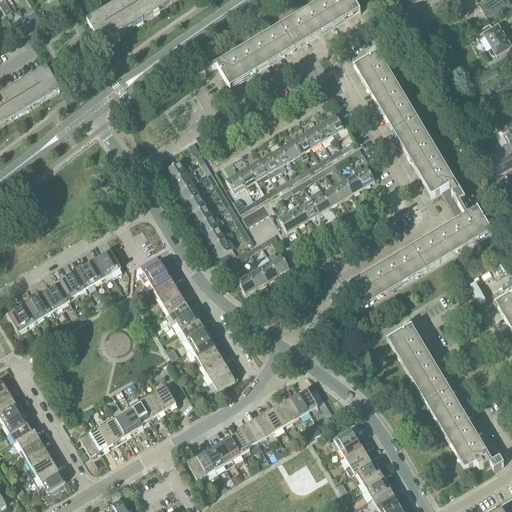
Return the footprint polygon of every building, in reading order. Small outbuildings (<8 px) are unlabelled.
[(134,0),(89,28),(101,48),(179,0),(134,0)] [(203,75),(198,78),(201,83),(217,73),(219,72),(231,92),(231,93),(231,92),(230,89),(358,13),(359,13),(360,16),(361,15),(351,0),(335,0),(228,64),(218,70),(216,67),(210,71),(210,70),(206,64),(199,68),(203,75)] [(387,0),(397,17),(426,0),(387,0)] [(474,0),(471,0),(459,8),(446,15),(448,18),(456,14),(458,17),(463,14),(462,13),(477,4),(474,0)] [(488,0),(478,6),(486,20),(509,6),(505,0),(488,0)] [(0,8),(5,18),(11,15),(4,2),(0,4),(0,8)] [(28,25),(34,34),(39,31),(39,30),(42,28),(39,23),(35,25),(33,22),(28,25)] [(34,34),(28,25),(17,32),(24,41),(34,34)] [(510,50),(497,29),(492,32),(489,27),(474,36),(477,42),(484,38),(491,51),(489,52),(489,54),(491,58),(493,58),(495,57),(496,59),(510,50)] [(376,59),(374,57),(375,56),(374,54),(367,57),(370,62),(376,59)] [(370,62),(354,71),(354,72),(357,70),(434,199),(431,201),(444,194),(454,188),(446,176),(377,59),(379,57),(380,57),(379,56),(376,59),(372,61),(370,62)] [(58,94),(46,75),(0,102),(0,129),(58,94)] [(482,100),(471,107),(482,126),(503,113),(499,107),(502,104),(502,105),(511,98),(511,78),(504,83),(503,81),(492,88),(499,100),(487,107),(482,100)] [(341,141),(338,136),(343,132),(335,119),(324,125),(332,139),(333,139),(336,144),(341,141)] [(511,123),(509,125),(508,122),(497,128),(499,131),(494,133),(502,148),(509,144),(509,145),(511,143),(511,123)] [(332,139),(324,125),(313,132),(322,145),(332,139)] [(481,132),(478,127),(464,135),(467,140),(481,132)] [(322,145),(313,132),(302,138),(311,152),(322,145)] [(477,142),(473,137),(467,140),(471,146),(477,142)] [(311,152),(302,138),(292,145),(300,158),(303,164),(309,160),(305,155),(311,152)] [(511,143),(509,145),(509,144),(502,148),(503,149),(493,155),(479,163),(491,183),(498,178),(499,179),(511,171),(511,161),(510,158),(511,156),(511,143)] [(300,158),(292,145),(281,151),(289,164),(300,158)] [(474,153),(479,163),(493,155),(492,155),(487,145),(474,153)] [(194,146),(188,149),(189,150),(194,159),(195,158),(198,164),(203,161),(199,155),(194,146)] [(281,151),(270,157),(280,175),(281,176),(287,173),(283,168),(289,164),(281,151)] [(356,154),(345,160),(348,164),(355,160),(355,161),(363,157),(359,151),(356,154)] [(340,152),(333,156),(336,160),(343,156),(340,152)] [(270,157),(259,164),(270,181),(274,178),(280,175),(270,157)] [(329,158),(323,163),(325,167),(332,163),(329,158)] [(345,160),(334,166),(337,171),(348,164),(345,160)] [(260,190),(265,186),(264,185),(270,181),(259,164),(258,162),(252,165),(254,167),(248,170),(256,184),(260,190)] [(190,169),(184,172),(180,165),(166,173),(173,185),(192,173),(190,169)] [(205,165),(201,168),(205,175),(209,172),(205,165)] [(319,165),(312,169),(314,173),(321,169),(319,165)] [(330,169),(323,173),(326,177),(333,173),(330,169)] [(359,169),(353,173),(364,191),(374,185),(366,171),(362,174),(359,169)] [(237,177),(245,190),(249,196),(254,193),(250,187),(256,184),(248,170),(237,177)] [(308,172),(301,176),(303,180),(310,176),(308,172)] [(192,174),(192,173),(173,185),(180,196),(199,184),(196,179),(190,182),(187,177),(192,174)] [(352,173),(355,178),(345,184),(353,197),(364,191),(353,173),(352,173)] [(212,176),(207,179),(208,180),(211,185),(216,183),(212,177),(212,176)] [(496,193),(498,191),(506,187),(511,184),(506,176),(493,184),(491,185),(496,193)] [(245,190),(237,177),(226,183),(234,197),(245,190)] [(297,178),(290,182),(293,186),(300,182),(297,178)] [(208,180),(202,184),(206,189),(211,186),(211,185),(208,180)] [(199,184),(180,196),(187,206),(200,198),(194,188),(199,184)] [(286,184),(279,189),(282,193),(289,189),(286,184)] [(353,197),(345,184),(334,191),(342,204),(353,197)] [(218,187),(214,190),(218,197),(222,194),(218,187)] [(298,188),(291,192),(293,197),(300,192),(298,188)] [(454,188),(444,194),(461,223),(468,219),(460,206),(466,203),(460,193),(459,193),(457,194),(454,188)] [(275,191),(264,197),(267,202),(278,195),(275,191)] [(334,191),(323,197),(331,210),(342,204),(334,191)] [(291,192),(280,199),(283,203),(293,197),(291,192)] [(310,199),(312,203),(320,217),(331,210),(323,197),(320,193),(318,194),(310,199)] [(264,197),(257,202),(260,206),(267,202),(264,197)] [(204,204),(200,198),(187,206),(193,217),(211,206),(208,201),(204,204)] [(225,198),(220,201),(224,207),(229,205),(225,198)] [(269,206),(264,208),(269,217),(274,214),(271,210),(283,203),(280,199),(269,206)] [(320,217),(312,203),(301,210),(309,223),(320,217)] [(254,204),(245,209),(247,213),(256,208),(254,204)] [(212,207),(211,206),(193,217),(200,228),(218,217),(215,212),(210,215),(207,210),(212,207)] [(269,217),(264,208),(254,214),(260,224),(269,218),(269,217)] [(231,209),(227,212),(230,218),(235,215),(231,209)] [(309,223),(301,210),(290,216),(298,230),(309,223)] [(348,289),(349,292),(350,293),(353,298),(363,314),(363,313),(362,311),(490,234),(492,237),(493,237),(478,212),(477,212),(478,213),(468,219),(461,223),(462,225),(460,226),(350,292),(348,289)] [(254,214),(248,217),(254,227),(260,224),(254,214)] [(298,230),(290,216),(279,223),(287,236),(298,230)] [(218,217),(200,228),(206,239),(225,228),(222,223),(217,226),(213,220),(218,218),(218,217)] [(254,227),(248,217),(242,221),(248,231),(254,227)] [(237,220),(233,222),(237,229),(242,227),(237,220)] [(225,228),(206,239),(213,250),(226,242),(220,231),(225,228)] [(244,231),(240,234),(244,241),(248,238),(244,231)] [(274,238),(269,242),(272,246),(275,251),(280,249),(280,248),(274,238)] [(226,242),(213,250),(220,261),(223,267),(236,259),(232,253),(233,253),(226,242)] [(266,243),(259,247),(260,248),(262,251),(269,247),(266,243)] [(249,253),(248,253),(251,258),(258,254),(255,250),(249,253)] [(247,253),(237,259),(240,265),(251,258),(248,253),(247,253)] [(99,261),(110,279),(120,273),(109,255),(99,261)] [(281,258),(277,260),(274,256),(268,260),(270,264),(270,265),(278,279),(289,272),(281,258)] [(237,259),(236,259),(223,267),(226,273),(240,265),(237,259)] [(110,279),(99,261),(90,266),(101,284),(110,279)] [(149,284),(166,273),(161,264),(143,275),(149,284)] [(270,265),(259,271),(267,285),(278,279),(270,265)] [(90,266),(82,271),(93,289),(101,284),(90,266)] [(93,289),(82,271),(74,276),(84,294),(93,289)] [(267,285),(259,271),(248,277),(256,292),(267,285)] [(166,273),(149,284),(154,292),(171,282),(166,273)] [(74,276),(65,281),(76,299),(84,294),(74,276)] [(256,292),(248,277),(237,284),(245,298),(256,292)] [(76,299),(65,281),(57,286),(58,288),(68,304),(76,299)] [(171,282),(154,292),(159,301),(177,291),(171,282)] [(58,288),(49,294),(60,312),(69,307),(68,304),(58,288)] [(182,299),(177,291),(159,301),(164,310),(182,299)] [(350,293),(348,294),(348,293),(345,295),(349,301),(353,298),(350,293)] [(60,312),(49,294),(41,299),(52,317),(60,312)] [(138,295),(133,298),(136,304),(141,300),(138,295)] [(501,305),(495,308),(495,309),(496,309),(498,307),(511,330),(511,298),(511,299),(501,305)] [(52,317),(41,299),(32,304),(43,322),(52,317)] [(187,308),(182,299),(164,310),(170,318),(187,308)] [(43,322),(32,304),(24,309),(35,327),(43,322)] [(97,313),(105,309),(102,304),(95,308),(97,313)] [(187,308),(170,318),(175,327),(176,326),(192,317),(187,308)] [(35,327),(24,309),(15,314),(26,332),(35,327)] [(148,313),(143,316),(146,321),(151,318),(148,313)] [(26,332),(15,314),(6,319),(9,324),(17,338),(26,332)] [(194,316),(192,317),(176,326),(182,335),(199,325),(194,316)] [(0,323),(3,328),(9,324),(6,319),(0,322),(0,323)] [(70,330),(65,321),(60,325),(65,333),(70,330)] [(199,325),(182,335),(187,343),(204,333),(199,325)] [(407,327),(401,331),(403,335),(409,332),(408,330),(408,329),(407,327)] [(345,334),(350,341),(358,336),(354,329),(345,334)] [(388,344),(387,344),(388,345),(390,343),(467,472),(465,474),(464,474),(465,475),(466,474),(475,468),(476,468),(477,467),(479,472),(483,469),(485,471),(490,468),(491,468),(491,469),(494,474),(504,468),(500,461),(499,462),(498,463),(496,459),(490,458),(486,460),(485,458),(478,447),(478,446),(411,333),(410,332),(412,331),(413,330),(412,330),(409,332),(403,335),(388,344)] [(204,333),(187,343),(192,352),(210,342),(204,333)] [(215,350),(210,342),(192,352),(197,361),(215,350)] [(220,359),(215,350),(197,361),(202,369),(220,359)] [(225,367),(220,359),(202,369),(207,377),(225,367)] [(230,375),(225,367),(207,377),(212,386),(230,375)] [(230,375),(212,386),(218,395),(236,384),(230,375)] [(175,385),(166,390),(157,395),(168,413),(177,408),(173,402),(182,397),(175,385)] [(229,389),(223,393),(225,397),(232,393),(229,389)] [(5,393),(0,395),(0,407),(10,401),(5,393)] [(307,393),(298,398),(309,416),(318,410),(307,393)] [(157,395),(149,400),(159,418),(168,413),(157,395)] [(298,398),(290,404),(300,421),(309,416),(298,398)] [(149,400),(140,405),(150,423),(159,418),(149,400)] [(0,419),(15,410),(10,401),(0,407),(0,419)] [(290,404),(281,409),(292,426),(294,430),(303,425),(300,421),(290,404)] [(150,423),(140,405),(132,410),(133,413),(142,428),(150,423)] [(281,409),(272,414),(283,431),(292,426),(281,409)] [(15,410),(0,419),(0,430),(3,429),(21,418),(20,418),(15,410)] [(142,428),(133,413),(124,418),(135,436),(144,430),(142,428)] [(283,431),(272,414),(264,419),(274,436),(283,431)] [(21,418),(3,429),(8,438),(26,427),(21,418)] [(124,418),(116,423),(126,441),(135,436),(124,418)] [(274,436),(264,419),(255,424),(266,441),(274,436)] [(116,423),(107,428),(118,446),(126,441),(116,423)] [(255,424),(247,429),(257,447),(266,441),(255,424)] [(26,427),(8,438),(13,446),(15,445),(31,436),(26,427)] [(118,446),(107,428),(98,433),(109,451),(118,446)] [(257,447),(247,429),(239,434),(240,436),(249,452),(257,447)] [(341,452),(358,441),(353,432),(335,443),(341,452)] [(109,451),(98,433),(90,438),(100,456),(109,451)] [(31,436),(15,445),(21,454),(38,443),(33,434),(31,436)] [(249,452),(240,436),(231,442),(241,459),(250,454),(249,452)] [(100,456),(90,438),(81,443),(92,461),(100,456)] [(241,459),(231,442),(223,447),(233,464),(241,459)] [(362,451),(357,442),(340,453),(345,462),(362,451)] [(38,443),(21,454),(26,462),(43,452),(38,443)] [(223,447),(214,452),(224,469),(233,464),(223,447)] [(287,456),(293,452),(290,447),(284,451),(287,456)] [(368,460),(362,451),(345,462),(350,470),(368,460)] [(48,460),(43,452),(26,462),(31,471),(48,460)] [(224,469),(214,452),(205,457),(216,474),(224,469)] [(273,454),(278,461),(282,459),(278,452),(273,454)] [(205,457),(197,462),(207,479),(216,474),(205,457)] [(54,469),(48,460),(31,471),(36,480),(54,469)] [(373,468),(368,460),(350,470),(355,479),(357,478),(373,468)] [(207,479),(197,462),(188,467),(198,485),(207,479)] [(357,478),(362,486),(380,476),(375,467),(373,468),(357,478)] [(59,478),(54,469),(36,480),(41,488),(59,478)] [(256,469),(252,469),(248,471),(252,477),(258,473),(256,469)] [(362,486),(368,495),(385,484),(380,476),(362,486)] [(235,487),(242,484),(238,477),(231,480),(235,487)] [(59,478),(41,488),(37,490),(47,506),(55,501),(51,494),(64,487),(59,478)] [(368,495),(373,503),(390,493),(385,484),(368,495)] [(15,493),(20,501),(25,498),(20,490),(15,493)] [(373,503),(377,511),(395,502),(390,493),(373,503)] [(120,505),(110,510),(110,511),(129,511),(130,511),(124,502),(120,505)] [(377,511),(397,511),(401,510),(395,502),(377,511)] [(495,510),(491,511),(511,511),(511,502),(497,511),(496,511),(496,510),(495,510)]
